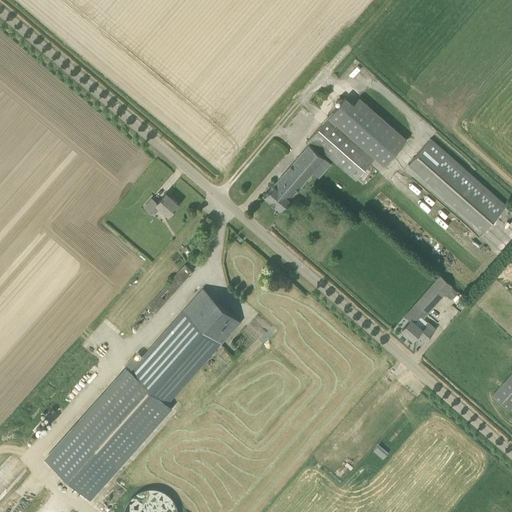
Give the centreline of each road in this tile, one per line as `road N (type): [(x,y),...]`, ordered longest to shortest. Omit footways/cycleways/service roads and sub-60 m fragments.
road 1 (unclassified): [(0,9),(511,454)]
road 2 (track): [(389,0),(218,194)]
road 3 (unknown): [(218,194),(213,256),(128,349)]
